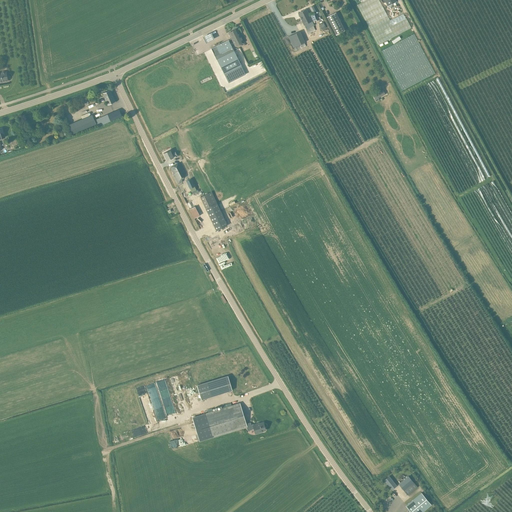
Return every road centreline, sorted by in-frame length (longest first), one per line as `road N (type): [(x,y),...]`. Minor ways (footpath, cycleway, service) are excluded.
road 1 (unclassified): [(375,511),(267,362),(114,73)]
road 2 (tertiary): [(114,73),(270,0)]
road 3 (tertiary): [(0,114),(114,73)]
